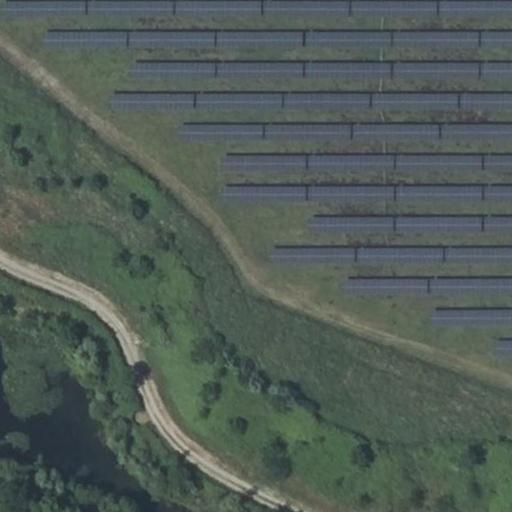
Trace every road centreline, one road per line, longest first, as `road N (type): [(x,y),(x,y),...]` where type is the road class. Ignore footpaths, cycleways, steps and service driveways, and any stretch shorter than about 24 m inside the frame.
road 1 (track): [(511,376),(259,281),(227,229),(0,38)]
road 2 (track): [(299,511),(179,448),(107,315),(0,261)]
